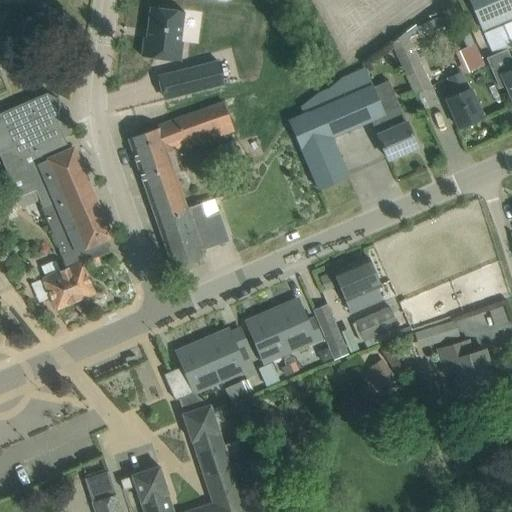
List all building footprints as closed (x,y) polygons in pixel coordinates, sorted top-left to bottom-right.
[(186,0),(185,12),(196,13),(196,0),(197,0),(216,2),(215,15),(225,16),(226,0),(186,0)] [(511,48),(511,0),(458,0),(460,3),(467,0),(470,0),(494,56),(511,48)] [(143,37),(141,56),(180,62),(183,42),(180,41),(184,12),(150,7),(146,37),(143,37)] [(391,43),(413,93),(431,86),(409,37),(420,32),(417,26),(404,31),(405,32),(391,43)] [(452,52),(462,74),(483,65),(473,43),(452,52)] [(511,61),(508,51),(487,60),(499,89),(507,85),(511,98),(511,61)] [(218,61),(179,70),(185,95),(224,84),(218,61)] [(289,122),(318,189),(348,176),(331,138),(371,121),(387,159),(417,146),(392,90),(377,97),(372,85),(364,68),(330,86),(331,88),(302,107),(306,114),(289,122)] [(483,117),(475,99),(471,89),(468,90),(461,74),(461,73),(448,79),(455,96),(446,100),(458,128),(483,117)] [(69,149),(61,131),(69,127),(71,131),(72,130),(66,118),(57,117),(58,99),(46,93),(0,113),(0,155),(18,198),(35,191),(42,208),(60,250),(73,244),(82,263),(110,251),(105,239),(111,236),(72,148),(69,149)] [(128,138),(156,219),(186,208),(174,175),(186,171),(179,151),(234,132),(224,102),(157,125),(158,128),(128,138)] [(9,180),(0,183),(0,199),(5,211),(19,206),(18,198),(9,180)] [(156,219),(173,269),(204,259),(201,249),(213,244),(199,204),(186,208),(156,219)] [(73,244),(60,250),(58,250),(64,263),(61,264),(64,270),(44,279),(57,308),(93,293),(80,264),(82,263),(73,244)] [(380,285),(376,277),(368,258),(333,273),(350,313),(381,300),(375,287),(380,285)] [(298,300),(272,311),(289,351),(321,337),(313,319),(307,321),(298,300)] [(313,308),(323,330),(334,325),(325,304),(313,308)] [(352,323),(360,342),(397,325),(389,306),(352,323)] [(289,351),(272,311),(246,322),(263,362),(289,351)] [(323,330),(334,358),(345,354),(334,325),(323,330)] [(414,332),(419,348),(436,343),(432,328),(414,332)] [(228,330),(202,341),(220,381),(252,367),(245,351),(238,354),(228,330)] [(220,381),(202,341),(176,352),(182,366),(194,393),(220,381)] [(438,349),(443,369),(453,366),(462,398),(496,389),(485,350),(472,354),(468,341),(438,349)] [(364,371),(379,391),(396,377),(380,358),(364,371)] [(184,396),(194,393),(182,366),(164,374),(175,400),(178,399),(184,396)] [(184,396),(178,399),(183,414),(210,405),(194,393),(184,396)] [(168,493),(159,466),(132,475),(132,476),(120,480),(123,490),(135,486),(143,511),(244,511),(225,454),(240,450),(237,441),(222,445),(213,418),(228,413),(224,404),(211,409),(210,405),(183,414),(191,441),(192,441),(213,503),(186,511),(173,511),(167,494),(168,493)] [(91,511),(84,479),(70,482),(76,511),(91,511)] [(121,511),(116,495),(93,502),(96,511),(121,511)]
